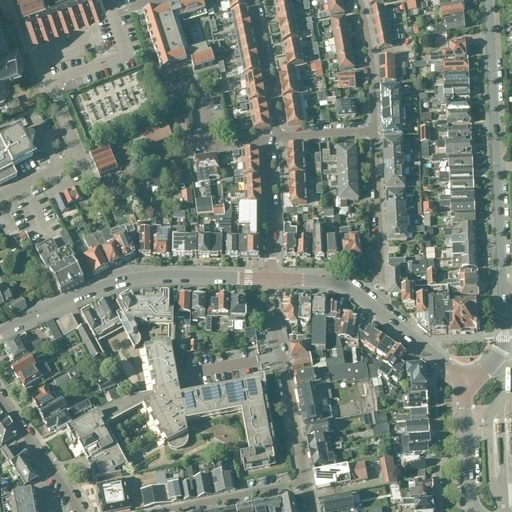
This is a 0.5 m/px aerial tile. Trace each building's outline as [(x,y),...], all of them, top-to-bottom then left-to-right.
[(20,0),(24,9),(26,14),(33,36),(44,32),(54,29),(64,25),(75,22),(85,18),(96,15),(106,11),(102,0),(20,0)] [(187,64),(192,63),(194,71),(215,65),(211,52),(208,53),(206,47),(188,52),(189,54),(184,55),(173,19),(181,16),(184,24),(207,16),(201,0),(191,0),(178,4),(178,7),(170,9),(169,7),(143,15),(148,29),(147,29),(156,58),(157,59),(162,73),(175,68),(187,64)] [(244,0),(229,0),(224,1),(224,4),(229,3),(231,11),(247,8),(244,0)] [(276,11),(292,8),(291,1),(293,0),(278,0),(274,1),(276,11)] [(414,0),(405,0),(408,12),(417,11),(414,0)] [(341,3),(327,5),(330,18),(344,15),(341,3)] [(464,3),(448,5),(437,7),(428,9),(429,11),(432,11),(432,12),(438,11),(439,21),(444,20),(444,17),(464,14),(464,3)] [(276,11),(278,21),(299,17),(298,14),(293,15),(292,8),(276,11)] [(372,21),(394,17),(394,13),(385,14),(384,9),(370,11),(372,21)] [(229,25),(233,24),(249,21),(247,10),(231,13),(233,20),(228,21),(229,25)] [(0,88),(3,87),(8,81),(8,77),(9,76),(9,75),(14,74),(16,70),(17,69),(15,64),(22,62),(17,44),(11,47),(0,16),(0,88)] [(280,32),(301,27),(296,28),(295,21),(299,20),(299,17),(278,21),(280,32)] [(395,21),(394,17),(372,21),(374,31),(388,29),(387,23),(395,21)] [(448,31),(465,29),(465,17),(448,20),(448,26),(437,28),(437,35),(448,34),(448,31)] [(333,34),(347,32),(345,19),(331,22),(333,34)] [(251,31),(249,21),(233,24),(235,31),(230,32),(231,35),(251,31)] [(414,23),(409,24),(413,37),(418,36),(414,23)] [(282,43),(298,39),(297,32),(301,31),(301,27),(280,32),(282,43)] [(374,31),(376,41),(398,37),(397,33),(389,34),(388,29),(374,31)] [(253,41),(251,31),(231,35),(232,38),(236,37),(238,44),(253,41)] [(349,44),(347,32),(333,34),(336,47),(349,44)] [(411,41),(411,32),(399,32),(399,42),(411,41)] [(398,37),(376,41),(378,51),(391,48),(390,43),(399,41),(398,37)] [(235,56),(256,52),(253,41),(238,44),(239,52),(234,53),(235,56)] [(283,46),(285,57),(306,53),(305,49),(301,50),(299,43),(283,46)] [(349,44),(336,47),(338,59),(351,57),(349,44)] [(431,63),(439,63),(444,63),(444,60),(466,59),(465,52),(467,51),(467,48),(465,47),(465,45),(448,47),(448,55),(439,55),(439,56),(431,56),(431,63)] [(256,52),(235,56),(236,59),(240,58),(242,65),(258,61),(256,52)] [(306,56),(306,53),(285,57),(288,68),(304,64),(302,56),(306,56)] [(354,70),(351,57),(338,59),(340,72),(354,70)] [(379,60),(379,73),(405,71),(405,65),(395,66),(395,59),(379,60)] [(258,61),(242,65),(237,65),(237,66),(238,69),(242,68),(244,76),(260,72),(258,61)] [(468,61),(444,63),(439,63),(431,63),(427,64),(428,68),(435,67),(435,70),(434,71),(434,73),(436,74),(436,75),(469,73),(468,61)] [(309,63),(311,76),(321,75),(319,62),(309,63)] [(278,72),(281,85),(297,83),(295,75),(295,70),(279,72),(278,72)] [(406,77),(405,71),(379,73),(380,85),(396,84),(396,78),(406,77)] [(355,76),(339,77),(339,74),(333,76),(330,76),(330,82),(335,81),(335,84),(339,84),(339,90),(355,89),(355,76)] [(244,78),(246,90),(262,88),(260,75),(244,78)] [(435,88),(444,88),(469,86),(469,75),(446,76),(446,83),(435,83),(435,88)] [(219,76),(219,84),(235,84),(235,76),(219,76)] [(298,91),(297,83),(281,85),(283,98),(299,95),(298,91)] [(469,86),(444,88),(445,101),(453,101),(453,99),(470,97),(469,86)] [(264,101),(262,88),(246,90),(249,103),(264,101)] [(382,102),(400,101),(400,96),(410,95),(409,89),(399,89),(381,90),(381,91),(381,92),(381,94),(381,95),(382,95),(382,96),(380,97),(381,100),(382,101),(382,102)] [(6,103),(9,109),(21,104),(18,97),(6,103)] [(283,101),(286,115),(302,112),(299,98),(283,101)] [(355,104),(336,104),(336,100),(326,100),(328,112),(338,112),(338,119),(355,118),(355,104)] [(382,113),(383,114),(401,113),(400,107),(410,107),(409,101),(400,101),(382,102),(382,103),(381,103),(381,104),(382,104),(382,106),(381,106),(381,107),(382,107),(382,108),(381,109),(381,112),(382,113)] [(442,115),(446,115),(471,114),(470,102),(453,103),(453,101),(445,101),(432,102),(432,108),(442,108),(442,115)] [(250,106),(252,118),(267,115),(265,103),(250,106)] [(304,126),(302,112),(286,115),(288,127),(304,126)] [(401,125),(401,113),(383,114),(383,115),(382,115),(382,116),(383,118),(382,118),(382,119),(383,119),(382,121),(382,124),(383,125),(383,126),(401,125)] [(437,128),(441,128),(448,128),(448,126),(471,125),(471,114),(446,115),(446,123),(437,123),(437,128)] [(270,129),(267,115),(252,118),(254,131),(270,129)] [(156,125),(145,130),(146,133),(143,134),(148,147),(172,137),(167,124),(157,128),(156,125)] [(384,138),(402,137),(402,132),(411,131),(411,125),(401,125),(383,126),(383,127),(382,127),(382,128),(383,128),(383,130),(383,131),(382,133),(382,136),(384,137),(384,138),(383,138),(383,139),(384,138)] [(448,130),(448,128),(441,128),(442,136),(446,136),(446,139),(453,138),(453,143),(472,142),(471,129),(448,130)] [(430,129),(421,129),(421,144),(430,143),(430,129)] [(0,186),(16,178),(11,169),(32,158),(27,148),(30,146),(31,146),(32,145),(32,144),(32,143),(32,142),(32,141),(31,140),(30,139),(29,139),(28,139),(27,139),(23,141),(18,131),(0,140),(0,186)] [(384,143),(385,155),(412,153),(412,151),(403,151),(403,147),(407,146),(406,145),(412,144),(412,141),(384,143)] [(472,142),(453,143),(437,144),(437,150),(451,149),(451,156),(472,155),(472,142)] [(90,154),(92,160),(111,152),(108,146),(90,154)] [(287,150),(287,161),(304,160),(303,146),(288,147),(288,150),(287,150)] [(242,152),(243,164),(259,163),(258,150),(242,152)] [(323,164),(338,163),(356,162),(356,150),(337,151),(338,159),(330,159),(329,152),(322,152),(323,164)] [(92,160),(95,166),(113,158),(111,152),(92,160)] [(385,155),(385,167),(413,165),(413,162),(403,162),(403,159),(405,159),(405,158),(412,158),(412,153),(385,155)] [(217,156),(207,158),(210,174),(208,174),(208,178),(210,178),(211,180),(209,180),(209,183),(221,181),(217,156)] [(445,161),(446,169),(473,168),(472,157),(432,158),(432,164),(441,163),(441,161),(445,161)] [(113,158),(95,166),(97,171),(115,163),(113,158)] [(213,215),(209,183),(209,180),(211,180),(210,178),(208,178),(208,174),(210,174),(207,158),(195,159),(199,185),(204,184),(206,199),(195,201),(197,217),(213,215)] [(305,174),(304,160),(287,161),(288,173),(290,173),(290,175),(305,174)] [(323,177),(339,176),(357,175),(356,162),(338,163),(339,170),(330,171),(330,172),(323,172),(323,177)] [(118,169),(115,163),(97,171),(99,177),(118,169)] [(260,177),(259,163),(243,164),(244,178),(260,177)] [(385,167),(386,179),(404,178),(404,172),(407,172),(407,171),(415,170),(415,165),(413,165),(385,167)] [(439,175),(440,181),(473,179),(473,168),(446,169),(446,175),(439,175)] [(105,189),(114,185),(110,175),(101,179),(105,189)] [(339,176),(339,184),(331,185),(331,189),(339,189),(357,188),(357,187),(358,187),(358,186),(357,186),(357,184),(358,184),(358,183),(357,183),(358,181),(358,178),(357,177),(357,175),(339,176)] [(149,188),(160,191),(162,179),(152,177),(149,188)] [(289,180),(289,192),(306,191),(305,177),(289,178),(290,180),(289,180)] [(405,190),(404,178),(386,179),(386,191),(405,190)] [(244,180),(245,192),(261,191),(260,179),(244,180)] [(446,186),(446,192),(474,190),(473,179),(440,181),(440,186),(446,186)] [(87,186),(93,200),(104,195),(98,181),(87,186)] [(358,201),(357,188),(339,189),(340,202),(346,202),(358,201)] [(78,189),(64,195),(69,206),(83,200),(78,189)] [(440,198),(440,203),(474,202),(474,190),(446,192),(447,198),(440,198)] [(262,205),(261,191),(245,192),(246,206),(262,205)] [(307,205),(306,191),(289,192),(290,204),(292,204),(292,206),(307,205)] [(192,193),(182,194),(183,206),(193,205),(192,193)] [(405,206),(405,199),(414,198),(414,194),(405,194),(387,195),(386,194),(386,195),(387,195),(387,196),(386,196),(386,197),(386,199),(386,200),(387,200),(386,202),(386,205),(387,206),(387,207),(405,206)] [(63,196),(55,199),(62,214),(69,211),(63,196)] [(474,202),(440,203),(440,209),(447,209),(447,214),(475,213),(474,202)] [(433,204),(429,204),(423,204),(424,214),(429,214),(434,214),(433,204)] [(414,205),(405,206),(387,207),(388,219),(406,218),(406,212),(408,212),(411,211),(411,210),(414,210),(414,205)] [(213,208),(214,217),(225,216),(224,207),(213,208)] [(239,208),(239,240),(239,258),(259,258),(260,208),(239,208)] [(348,208),(339,209),(340,216),(345,216),(348,212),(348,208)] [(333,221),(334,220),(333,210),(323,211),(323,219),(332,218),(333,221)] [(475,224),(475,213),(447,214),(448,225),(475,224)] [(389,231),(406,230),(413,229),(412,217),(406,218),(388,219),(388,220),(387,220),(388,220),(388,223),(387,223),(387,224),(388,224),(387,226),(387,228),(388,230),(389,231)] [(232,219),(224,219),(225,230),(225,239),(227,239),(226,258),(239,258),(239,240),(232,240),(232,219)] [(171,257),(171,237),(171,229),(156,229),(156,220),(152,220),(151,230),(154,230),(153,257),(171,257)] [(119,231),(119,230),(111,234),(123,263),(132,259),(131,258),(135,257),(126,237),(137,232),(138,224),(138,222),(129,225),(129,224),(124,226),(125,228),(119,231)] [(313,222),(312,234),(312,240),(312,257),(315,258),(314,259),(315,259),(316,261),(320,261),(321,259),(324,259),(323,237),(322,227),(318,227),(318,223),(313,222)] [(140,224),(138,224),(137,232),(137,236),(139,236),(139,257),(151,257),(152,231),(144,231),(144,226),(140,226),(140,224)] [(173,257),(184,257),(185,237),(177,237),(177,227),(177,224),(172,224),(172,227),(171,227),(171,229),(171,237),(173,237),(173,257)] [(310,240),(312,240),(312,234),(313,224),(306,224),(306,234),(306,239),(296,239),(296,259),(310,259),(310,240)] [(290,226),(284,226),(284,259),(295,259),(296,230),(290,230),(290,226)] [(453,238),(456,238),(476,237),(476,226),(460,227),(461,232),(453,232),(453,238)] [(198,257),(210,258),(210,238),(205,238),(205,227),(197,227),(197,236),(198,236),(198,237),(198,257)] [(430,228),(424,228),(425,237),(433,237),(433,228),(430,228)] [(413,229),(406,230),(389,231),(389,243),(407,242),(407,235),(416,235),(416,229),(413,229)] [(337,241),(340,240),(339,231),(336,232),(336,230),(331,231),(332,236),(326,236),(327,259),(339,260),(337,241)] [(339,231),(340,240),(340,247),(343,246),(345,260),(361,258),(359,238),(352,239),(351,230),(341,231),(339,231)] [(92,237),(99,249),(101,249),(104,255),(106,255),(111,268),(123,263),(111,234),(110,232),(107,231),(104,233),(102,235),(99,236),(98,235),(92,237)] [(25,234),(15,240),(18,247),(29,241),(25,234)] [(66,234),(61,236),(67,248),(72,246),(66,234)] [(109,269),(99,249),(92,237),(92,236),(84,240),(91,253),(83,257),(93,277),(109,269)] [(197,238),(185,237),(184,257),(196,257),(197,238)] [(217,238),(210,238),(210,258),(222,258),(223,237),(217,237),(217,238)] [(476,248),(476,237),(456,238),(456,249),(476,248)] [(36,249),(44,264),(46,268),(40,271),(55,298),(84,282),(73,263),(76,261),(70,249),(60,255),(53,240),(36,249)] [(476,248),(456,249),(453,249),(453,260),(477,259),(476,248)] [(477,269),(477,259),(453,260),(454,266),(462,266),(462,270),(477,269)] [(405,261),(389,261),(390,295),(392,294),(392,296),(399,296),(399,295),(402,295),(401,276),(407,276),(413,276),(413,275),(427,274),(426,262),(420,263),(420,268),(412,268),(412,264),(405,264),(405,261)] [(436,272),(427,272),(428,287),(437,287),(436,272)] [(439,284),(439,286),(478,284),(477,272),(466,273),(466,272),(465,272),(465,273),(460,273),(461,282),(447,282),(447,283),(439,284)] [(401,276),(402,295),(402,305),(406,305),(406,307),(415,307),(414,288),(413,288),(413,285),(408,285),(408,283),(407,283),(407,276),(401,276)] [(479,297),(478,284),(439,286),(439,287),(448,287),(448,286),(451,286),(451,289),(453,289),(461,289),(462,297),(479,297)] [(0,307),(11,301),(5,290),(0,292),(0,307)] [(134,327),(152,327),(173,328),(174,328),(174,325),(174,310),(169,310),(170,297),(170,296),(169,296),(169,295),(162,295),(162,296),(158,296),(155,296),(153,296),(153,295),(145,294),(145,296),(143,295),(143,300),(138,300),(133,300),(131,297),(130,297),(129,296),(126,295),(121,297),(120,300),(121,302),(120,302),(121,303),(116,305),(117,306),(112,308),(109,302),(98,308),(100,310),(94,314),(91,310),(90,311),(89,310),(82,314),(82,315),(81,315),(81,316),(97,344),(123,330),(135,350),(134,349),(136,348),(140,344),(140,338),(134,328),(134,327)] [(426,319),(429,319),(428,298),(428,294),(416,294),(417,317),(425,316),(426,319)] [(187,324),(187,337),(189,337),(189,335),(190,335),(191,297),(187,297),(186,295),(182,295),(180,297),(179,297),(179,321),(185,321),(185,323),(187,324)] [(194,297),(192,323),(197,323),(198,320),(205,321),(206,298),(205,297),(204,295),(199,295),(198,297),(194,297)] [(218,316),(229,316),(229,299),(228,298),(227,296),(223,296),(222,298),(220,298),(220,300),(209,300),(208,318),(205,318),(205,332),(212,333),(212,318),(217,319),(218,316)] [(232,316),(229,316),(229,329),(233,330),(233,324),(245,324),(246,318),(247,318),(247,317),(251,317),(253,315),(253,312),(252,311),(248,311),(248,310),(246,309),(246,299),(245,299),(243,297),(239,297),(238,299),(233,298),(232,316)] [(428,298),(429,319),(430,332),(433,332),(433,333),(447,332),(446,331),(450,331),(450,335),(472,335),(471,333),(473,333),(473,334),(477,333),(480,330),(477,327),(476,316),(476,311),(478,309),(478,305),(476,303),(449,305),(448,297),(428,298)] [(313,301),(313,322),(326,322),(327,305),(327,301),(323,301),(323,299),(322,299),(317,299),(317,301),(313,301)] [(7,307),(12,316),(26,309),(21,300),(7,307)] [(285,300),(284,318),(284,323),(290,323),(290,325),(298,325),(298,300),(285,300)] [(299,324),(301,324),(301,326),(302,327),(304,329),(306,329),(308,327),(309,326),(309,325),(311,325),(311,319),(312,301),(300,300),(299,324)] [(337,305),(327,305),(326,322),(326,328),(335,328),(335,336),(337,336),(337,338),(339,338),(340,336),(340,335),(340,332),(340,329),(339,329),(341,319),(341,308),(337,308),(337,305)] [(344,315),(340,334),(341,340),(349,341),(349,340),(355,342),(354,344),(359,345),(358,333),(362,326),(356,325),(357,320),(353,319),(353,317),(344,315)] [(71,316),(64,320),(73,337),(75,337),(73,333),(79,330),(71,316)] [(73,337),(64,320),(57,324),(64,338),(66,337),(68,340),(73,337)] [(53,322),(46,326),(56,342),(62,339),(53,322)] [(326,328),(326,322),(313,322),(312,349),(310,349),(310,356),(324,354),(326,353),(326,328)] [(86,327),(76,332),(93,362),(102,356),(86,327)] [(360,333),(361,341),(366,344),(377,351),(385,340),(370,329),(366,336),(361,332),(360,333)] [(244,332),(246,344),(256,342),(254,330),(244,332)] [(22,333),(18,336),(23,344),(26,342),(22,333)] [(297,337),(289,337),(289,346),(298,345),(298,338),(298,337),(297,337)] [(29,357),(44,349),(40,342),(31,347),(31,348),(26,351),(19,338),(4,346),(8,353),(7,354),(9,357),(10,357),(14,364),(29,356),(29,357)] [(377,379),(378,374),(396,347),(387,340),(378,354),(383,358),(379,364),(373,360),(374,371),(368,372),(369,381),(372,380),(377,379)] [(289,346),(291,359),(308,357),(310,356),(310,349),(310,341),(305,342),(305,344),(298,345),(289,346)] [(164,447),(167,445),(169,447),(178,451),(180,450),(186,446),(188,441),(188,439),(186,423),(242,413),(250,455),(240,457),(242,463),(243,463),(245,473),(270,468),(270,467),(275,466),(274,461),(275,461),(272,445),(275,445),(272,429),(273,429),(270,415),(270,416),(267,400),(266,400),(265,394),(266,394),(265,388),(266,387),(265,379),(240,383),(241,386),(181,397),(172,350),(171,345),(162,346),(162,347),(145,350),(153,393),(124,398),(124,397),(123,397),(124,398),(98,412),(99,415),(67,432),(68,433),(67,433),(70,439),(71,439),(72,440),(72,439),(75,445),(78,443),(80,446),(79,447),(79,448),(77,449),(81,457),(84,456),(84,457),(85,456),(88,463),(89,463),(91,468),(91,469),(93,482),(121,476),(119,471),(127,466),(107,428),(144,408),(164,447)] [(388,380),(390,378),(400,363),(406,354),(396,347),(378,374),(388,380)] [(337,360),(326,362),(327,370),(345,367),(342,350),(336,351),(337,360)] [(310,356),(308,357),(291,359),(294,372),(312,368),(312,366),(312,363),(320,361),(323,361),(322,356),(325,356),(324,354),(310,356)] [(44,363),(35,368),(31,360),(12,371),(13,372),(12,375),(13,378),(16,379),(18,382),(20,381),(24,389),(50,374),(44,363)] [(319,372),(327,370),(326,360),(323,361),(320,361),(321,365),(312,366),(312,368),(294,372),(294,376),(319,372)] [(407,385),(407,384),(406,367),(400,363),(390,378),(397,382),(399,382),(400,380),(407,385)] [(327,370),(330,385),(347,382),(348,386),(369,382),(366,366),(345,367),(327,370)] [(413,367),(406,367),(407,384),(410,384),(411,388),(411,389),(411,392),(408,392),(408,397),(427,396),(427,388),(426,388),(426,387),(427,387),(426,369),(423,366),(413,367)] [(68,376),(54,382),(57,389),(80,378),(76,370),(67,375),(68,376)] [(321,385),(317,385),(317,387),(330,385),(327,370),(319,372),(321,385)] [(317,385),(321,385),(319,372),(294,376),(297,388),(297,391),(317,387),(317,385)] [(380,378),(377,379),(372,380),(376,399),(384,397),(381,386),(380,378)] [(113,379),(106,382),(109,390),(116,386),(113,379)] [(32,403),(38,413),(58,402),(54,396),(55,396),(50,386),(38,393),(41,398),(32,403)] [(299,398),(300,403),(328,397),(327,393),(321,394),(321,393),(318,394),(317,387),(297,391),(299,397),(299,398)] [(329,401),(328,397),(300,403),(302,413),(322,410),(324,410),(323,402),(329,401)] [(428,409),(427,397),(404,398),(405,411),(428,409)] [(62,401),(39,414),(45,424),(62,415),(61,413),(67,409),(62,401)] [(88,406),(85,402),(70,410),(71,412),(46,425),(50,432),(56,429),(58,432),(78,421),(74,413),(88,406)] [(322,410),(302,413),(304,425),(333,420),(332,416),(327,416),(326,409),(324,410),(322,410)] [(411,412),(411,418),(396,419),(396,424),(429,423),(428,411),(411,412)] [(0,445),(1,447),(15,438),(16,436),(4,418),(0,417),(0,416),(0,445)] [(335,422),(304,427),(306,436),(308,436),(309,438),(334,434),(333,429),(336,429),(335,422)] [(408,437),(429,436),(429,427),(425,427),(425,425),(399,426),(399,432),(407,431),(408,437)] [(307,441),(309,451),(320,449),(341,446),(344,445),(343,441),(334,442),(333,436),(307,441)] [(429,437),(402,439),(402,447),(403,457),(410,456),(426,456),(425,446),(430,446),(429,444),(430,443),(430,440),(429,439),(429,437)] [(10,448),(14,454),(16,455),(21,453),(16,445),(10,448)] [(320,449),(309,451),(311,462),(336,457),(335,451),(342,450),(341,446),(320,449)] [(13,465),(16,469),(29,461),(29,459),(28,456),(26,455),(24,453),(16,458),(13,453),(5,449),(0,452),(10,467),(13,465)] [(346,455),(336,457),(311,462),(313,473),(339,468),(338,463),(347,462),(347,461),(350,461),(349,455),(346,456),(346,455)] [(393,459),(380,462),(384,487),(398,485),(393,459)] [(211,479),(215,496),(235,492),(232,477),(232,473),(227,474),(225,460),(219,461),(219,460),(212,462),(214,474),(213,474),(214,475),(211,475),(212,479),(211,479)] [(18,476),(20,479),(35,470),(29,461),(16,469),(9,474),(13,479),(18,476)] [(425,470),(425,461),(404,465),(406,474),(425,470)] [(365,465),(313,475),(316,491),(321,490),(336,488),(368,481),(365,465)] [(192,491),(195,490),(194,480),(191,468),(187,469),(189,484),(181,486),(184,502),(194,500),(192,491)] [(35,470),(20,479),(23,483),(18,486),(21,491),(40,478),(35,470)] [(201,479),(194,480),(195,490),(197,499),(211,497),(207,477),(209,476),(208,470),(200,472),(201,479)] [(133,477),(128,478),(130,488),(135,487),(139,511),(171,504),(164,473),(155,475),(155,474),(154,474),(154,475),(144,477),(144,476),(143,476),(143,477),(134,479),(133,477)] [(177,480),(168,482),(172,504),(181,502),(177,480)] [(125,481),(97,486),(99,498),(98,498),(99,504),(100,504),(101,511),(118,511),(130,510),(125,481)] [(402,500),(402,502),(415,501),(428,501),(428,496),(431,496),(431,492),(432,492),(432,484),(414,485),(414,493),(410,494),(410,496),(404,496),(404,500),(402,500)] [(42,511),(38,492),(19,495),(3,503),(4,511),(42,511)] [(357,511),(357,510),(351,511),(348,496),(339,498),(340,500),(324,503),(325,511),(357,511)] [(284,511),(296,511),(294,498),(282,500),(284,511)] [(265,503),(266,511),(275,511),(276,511),(282,510),(279,500),(265,503)] [(415,503),(415,501),(402,502),(402,509),(415,508),(415,511),(433,511),(433,507),(431,507),(431,502),(415,503)] [(266,511),(265,503),(251,505),(252,511),(266,511)]
